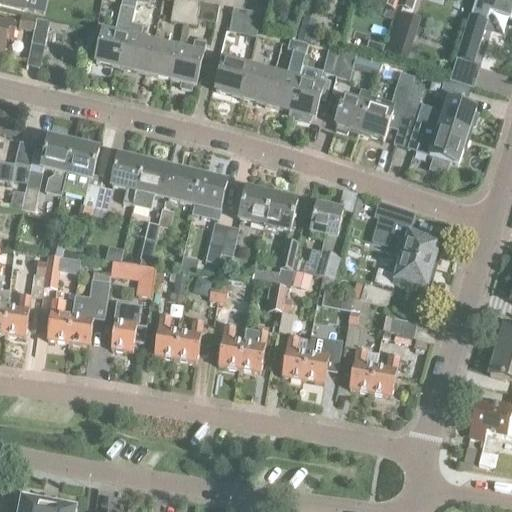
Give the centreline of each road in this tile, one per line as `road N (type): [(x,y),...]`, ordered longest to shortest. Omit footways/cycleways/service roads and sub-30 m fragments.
road 1 (residential): [(494,225),(198,135),(0,90)]
road 2 (residential): [(423,453),(0,387)]
road 3 (residential): [(0,453),(360,511)]
road 4 (residential): [(423,453),(494,225)]
